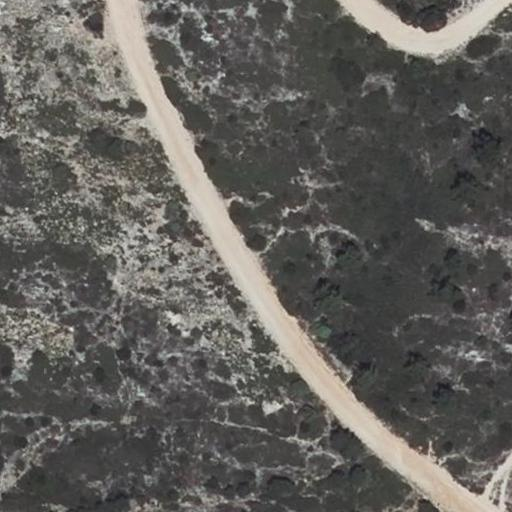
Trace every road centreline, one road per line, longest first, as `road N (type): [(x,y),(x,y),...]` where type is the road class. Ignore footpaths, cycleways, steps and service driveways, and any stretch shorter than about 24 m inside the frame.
road 1 (track): [(125,0),(167,139),(268,320),(351,412),(463,509)]
road 2 (track): [(509,0),(432,44),(393,32),(358,0)]
